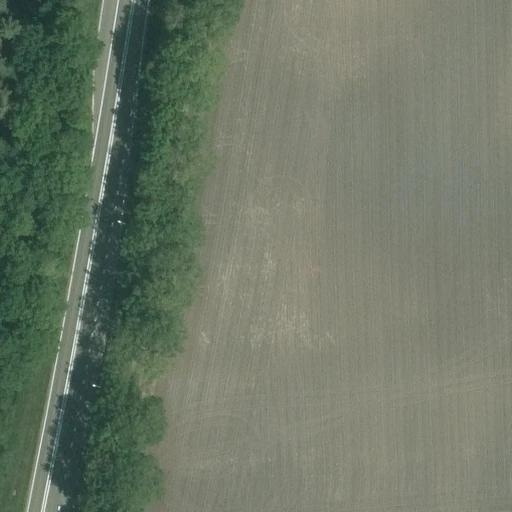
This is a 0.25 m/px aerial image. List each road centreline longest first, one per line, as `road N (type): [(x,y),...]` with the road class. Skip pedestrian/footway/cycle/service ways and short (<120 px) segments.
road 1 (trunk): [(43,511),(133,0)]
road 2 (unclassified): [(199,0),(112,511)]
road 3 (track): [(0,319),(28,155)]
road 4 (track): [(28,155),(36,0)]
